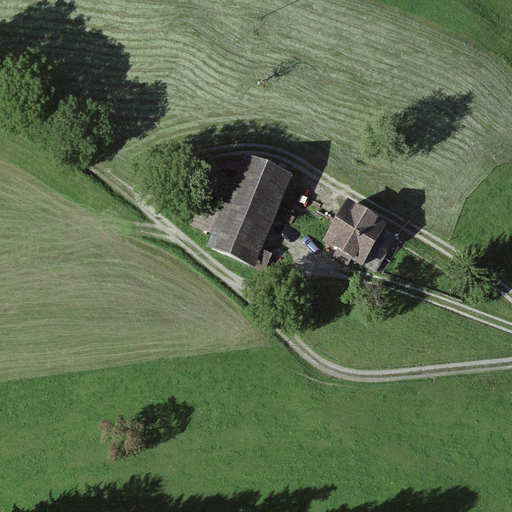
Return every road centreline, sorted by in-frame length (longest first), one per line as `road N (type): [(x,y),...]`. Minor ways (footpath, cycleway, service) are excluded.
road 1 (track): [(0,105),(144,206),(323,367),(380,375),(511,363)]
road 2 (track): [(511,298),(430,237),(291,157),(223,149),(157,168),(144,179),(144,206)]
road 3 (track): [(238,286),(324,268),(511,330)]
